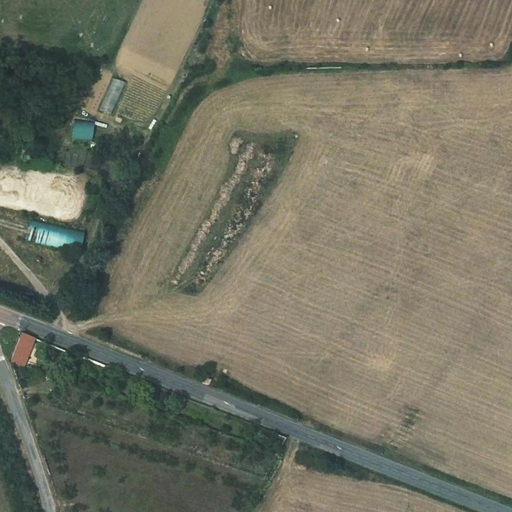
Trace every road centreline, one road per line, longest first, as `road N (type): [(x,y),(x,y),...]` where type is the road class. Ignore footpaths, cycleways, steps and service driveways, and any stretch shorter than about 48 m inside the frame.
road 1 (tertiary): [(495,511),(0,314)]
road 2 (unclassified): [(50,511),(0,363)]
